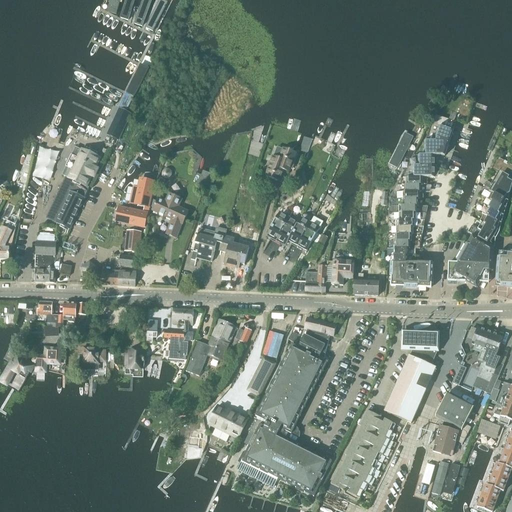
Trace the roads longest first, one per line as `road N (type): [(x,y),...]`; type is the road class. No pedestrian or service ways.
road 1 (secondary): [(0,293),(511,310)]
road 2 (unknown): [(354,307),(300,420),(314,442),(341,427),(394,309)]
road 3 (unknown): [(476,310),(368,511)]
road 4 (unknown): [(17,293),(34,227),(68,149),(99,139),(109,118)]
